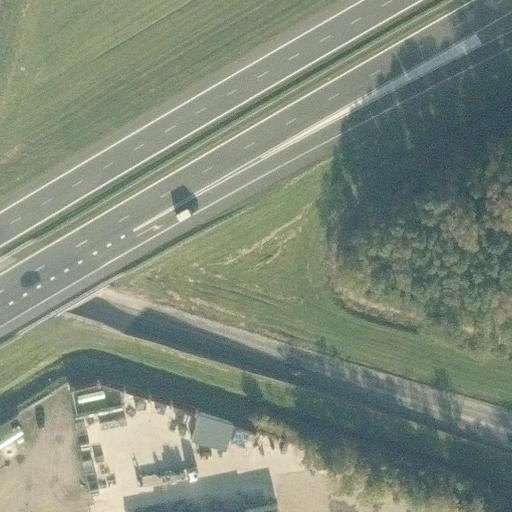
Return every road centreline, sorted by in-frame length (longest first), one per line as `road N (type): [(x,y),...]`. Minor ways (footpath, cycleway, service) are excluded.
road 1 (motorway): [(390,0),(0,229)]
road 2 (motorway): [(123,218),(499,0)]
road 3 (motorway): [(123,218),(296,148),(511,38)]
road 4 (primary): [(346,376),(0,270)]
road 5 (primary): [(346,376),(415,410),(511,441)]
road 6 (primary): [(511,421),(346,376)]
road 7 (motorway): [(0,292),(123,218)]
